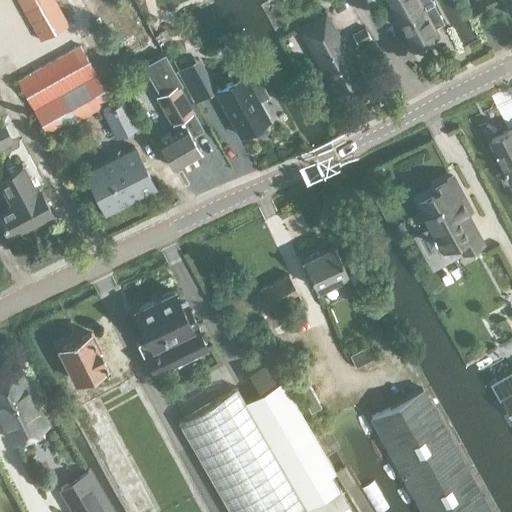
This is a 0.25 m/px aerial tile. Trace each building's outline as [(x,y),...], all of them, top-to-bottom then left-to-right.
[(16,0),(40,40),(68,24),(54,0),(16,0)] [(195,34),(197,34),(224,20),(222,17),(213,0),(209,0),(184,12),(195,34)] [(439,34),(426,9),(420,0),(389,0),(415,47),(439,34)] [(324,11),(297,27),(333,92),(361,75),(324,11)] [(364,25),(351,33),(358,45),(371,38),(364,25)] [(16,80),(48,136),(50,139),(112,103),(79,44),(16,80)] [(177,129),(157,140),(172,167),(201,151),(191,134),(201,128),(177,86),(181,83),(164,53),(151,61),(167,89),(158,94),(177,129)] [(194,102),(216,90),(215,88),(199,58),(177,70),(194,102)] [(215,88),(239,134),(268,118),(243,73),(215,88)] [(123,100),(102,110),(115,136),(137,126),(123,100)] [(0,148),(12,142),(0,121),(0,148)] [(511,128),(491,139),(511,181),(511,128)] [(132,144),(84,168),(105,211),(154,187),(132,144)] [(0,186),(8,202),(0,206),(0,220),(8,236),(52,214),(37,186),(36,187),(23,164),(0,175),(0,186)] [(466,250),(484,241),(483,240),(462,202),(464,201),(459,191),(461,191),(453,177),(453,176),(453,175),(435,185),(438,190),(419,200),(420,202),(420,201),(433,225),(429,227),(434,236),(433,237),(435,241),(437,241),(441,249),(441,250),(461,240),(466,249),(465,249),(466,250)] [(333,244),(302,259),(317,290),(334,281),(341,296),(368,282),(360,265),(347,271),(333,244)] [(300,297),(289,274),(253,293),(262,311),(285,298),(288,303),(300,297)] [(138,342),(153,373),(207,348),(196,326),(197,326),(186,303),(182,305),(173,288),(133,308),(148,338),(138,342)] [(260,361),(277,350),(265,330),(247,340),(260,361)] [(67,362),(55,368),(71,399),(85,391),(91,403),(119,389),(110,372),(119,368),(108,348),(100,352),(90,332),(59,347),(67,362)] [(389,335),(374,343),(378,352),(394,344),(389,335)] [(351,354),(356,364),(375,355),(370,345),(351,354)] [(0,380),(0,416),(12,441),(44,425),(18,372),(0,380)] [(310,411),(320,405),(304,377),(294,383),(310,411)] [(259,392),(244,401),(306,507),(297,511),(352,511),(338,488),(330,474),(334,472),(335,471),(326,456),(316,439),(313,434),(282,379),(261,391),(259,392)] [(236,386),(177,420),(230,511),(297,511),(306,507),(244,401),(236,386)] [(422,511),(492,511),(423,387),(369,415),(422,511)] [(62,486),(60,487),(61,489),(62,489),(75,511),(112,511),(88,470),(86,472),(62,486)]
